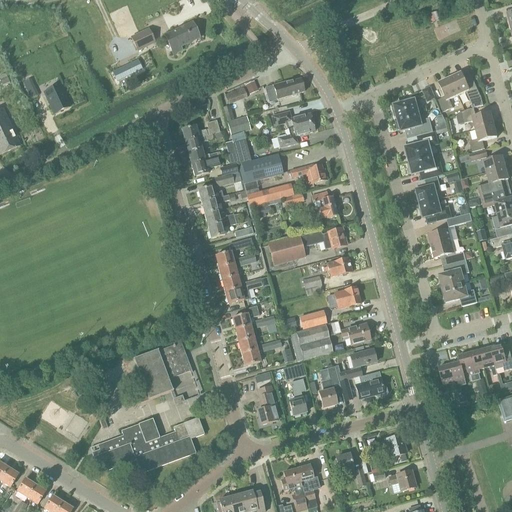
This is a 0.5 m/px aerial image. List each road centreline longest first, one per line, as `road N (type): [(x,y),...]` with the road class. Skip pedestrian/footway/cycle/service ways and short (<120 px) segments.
road 1 (residential): [(248,457),(156,115)]
road 2 (residential): [(371,99),(437,337)]
road 3 (tertiary): [(401,348),(337,113)]
road 4 (residential): [(248,457),(417,410)]
road 5 (residential): [(156,115),(13,180)]
road 6 (residential): [(156,115),(295,49)]
road 7 (residential): [(119,511),(0,442)]
road 8 (residential): [(487,43),(371,99)]
